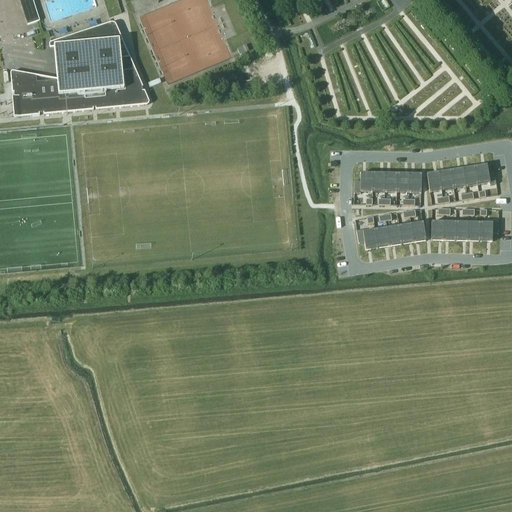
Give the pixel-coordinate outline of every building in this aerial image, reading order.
[(21,0),(20,1),(27,25),(39,22),(32,0),(21,0)] [(111,24),(64,39),(58,41),(56,42),(51,43),(49,46),(49,49),(54,49),(57,77),(57,81),(36,83),(35,77),(34,76),(27,75),(18,73),(13,72),(10,75),(11,84),(12,94),(14,94),(14,98),(12,98),(12,99),(14,98),(16,118),(17,118),(39,116),(39,114),(43,114),(43,116),(93,111),(93,110),(95,110),(95,111),(146,106),(149,103),(148,102),(144,92),(142,92),(142,88),(130,58),(121,59),(119,42),(123,42),(116,26),(111,24)] [(246,46),(238,49),(240,54),(248,51),(246,46)] [(487,166),(475,168),(477,186),(489,185),(489,187),(496,185),(494,173),(488,174),(487,166)] [(475,168),(463,170),(465,188),(477,186),(475,168)] [(463,170),(450,172),(453,190),(465,188),(463,170)] [(450,172),(438,174),(441,192),(453,190),(450,172)] [(438,174),(426,176),(429,194),(441,192),(438,174)] [(354,183),(354,195),(360,195),(360,193),(372,194),(372,175),(360,175),(360,183),(354,183)] [(372,175),(372,194),(384,194),(385,175),(372,175)] [(385,175),(384,194),(396,194),(397,176),(385,175)] [(397,176),(396,194),(409,194),(409,176),(397,176)] [(409,176),(409,194),(421,194),(421,176),(409,176)] [(480,224),(480,243),(492,243),(492,235),(498,235),(498,223),(492,222),(492,224),(480,224)] [(431,223),(431,242),(443,242),(443,223),(431,223)] [(443,223),(443,242),(455,242),(456,224),(443,223)] [(423,224),(411,226),(414,244),(426,242),(423,224)] [(456,224),(455,242),(467,242),(468,224),(456,224)] [(468,224),(467,242),(480,243),(480,224),(468,224)] [(411,226),(399,228),(402,246),(414,244),(411,226)] [(399,228),(387,229),(390,248),(401,246),(402,246),(399,228)] [(387,229),(375,231),(378,250),(390,248),(387,229)] [(363,231),(356,232),(358,245),(364,244),(365,252),(378,250),(375,231),(363,233),(363,231)]
